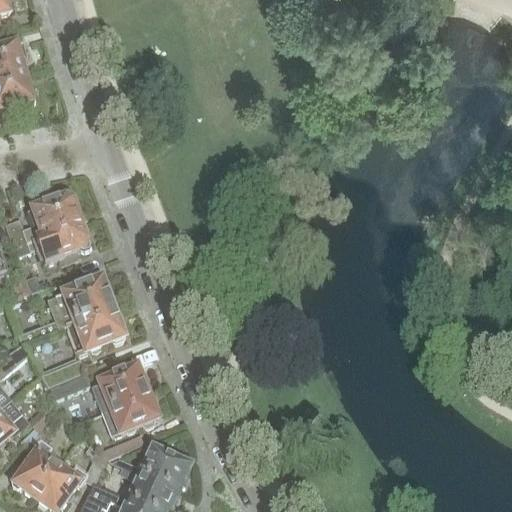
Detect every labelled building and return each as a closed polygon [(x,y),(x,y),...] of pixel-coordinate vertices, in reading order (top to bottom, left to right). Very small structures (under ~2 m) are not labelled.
[(0,0),(0,21),(6,20),(11,15),(9,7),(3,3),(2,0),(0,0)] [(0,37),(0,85),(25,78),(22,68),(27,66),(23,50),(18,52),(17,50),(12,52),(8,35),(0,37)] [(25,78),(0,85),(0,117),(21,111),(23,111),(25,111),(26,112),(27,112),(29,112),(30,112),(32,111),(33,110),(34,108),(35,106),(35,105),(35,103),(34,102),(33,101),(32,99),(31,98),(30,97),(28,89),(25,78)] [(80,231),(73,211),(75,208),(76,208),(76,207),(75,208),(73,204),(74,203),(74,202),(73,203),(70,201),(69,200),(68,201),(69,201),(65,203),(64,202),(64,203),(62,206),(26,220),(32,234),(23,238),(18,225),(4,230),(16,262),(30,257),(27,248),(31,246),(35,244),(36,247),(80,231)] [(88,255),(89,256),(89,255),(91,252),(91,251),(90,251),(89,247),(90,247),(90,246),(89,246),(86,245),(80,231),(36,247),(47,277),(74,267),(71,259),(80,256),(84,257),(84,258),(85,258),(84,257),(88,255)] [(25,286),(23,281),(11,286),(19,306),(31,301),(29,298),(30,297),(25,286)] [(35,282),(25,286),(30,297),(40,293),(35,282)] [(22,350),(65,333),(112,314),(106,299),(108,296),(105,289),(99,286),(92,289),(90,292),(49,308),(56,327),(19,341),(22,350)] [(65,333),(69,340),(77,362),(112,348),(115,350),(122,347),(125,340),(122,334),(119,332),(112,314),(65,333)] [(0,415),(10,407),(11,406),(0,392),(0,385),(27,361),(22,350),(0,365),(0,415)] [(41,384),(48,394),(84,379),(80,368),(79,367),(40,383),(41,384)] [(93,393),(102,417),(148,399),(144,388),(147,387),(143,377),(140,378),(139,375),(135,377),(131,373),(125,376),(125,381),(93,393)] [(84,379),(48,394),(55,405),(89,391),(84,379)] [(153,411),(148,399),(102,417),(112,443),(144,431),(147,433),(154,431),(155,426),(157,425),(157,426),(159,425),(157,421),(160,420),(156,410),(153,411)] [(10,407),(0,415),(0,452),(12,442),(13,444),(30,430),(10,407)] [(39,437),(47,429),(38,419),(30,426),(39,437)] [(52,434),(47,429),(39,437),(30,446),(39,452),(42,449),(52,434)] [(83,486),(93,492),(93,491),(108,464),(144,449),(141,440),(97,458),(90,450),(86,457),(92,467),(87,477),(88,478),(83,486)] [(37,507),(59,474),(63,467),(51,458),(52,456),(42,449),(33,462),(38,465),(23,488),(16,489),(18,500),(25,499),(37,507)] [(121,464),(112,468),(122,473),(178,497),(189,473),(163,462),(165,458),(151,452),(143,469),(147,471),(144,476),(141,474),(137,472),(121,464)] [(59,474),(37,507),(44,511),(61,511),(76,490),(79,492),(83,486),(86,482),(88,478),(87,477),(77,471),(75,475),(63,467),(59,474)] [(131,485),(123,504),(142,511),(171,511),(172,510),(178,497),(122,473),(119,480),(131,485)] [(93,492),(83,511),(107,511),(110,507),(120,511),(142,511),(123,504),(93,491),(93,492)]
